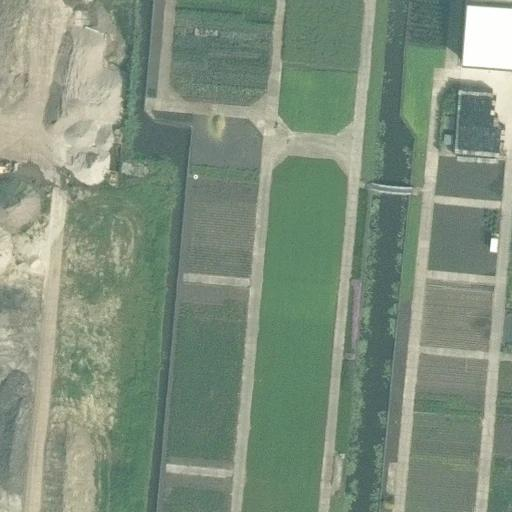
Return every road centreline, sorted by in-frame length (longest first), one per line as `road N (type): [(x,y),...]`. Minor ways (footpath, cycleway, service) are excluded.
road 1 (track): [(0,182),(117,191),(90,511)]
road 2 (track): [(0,140),(32,108),(45,0)]
